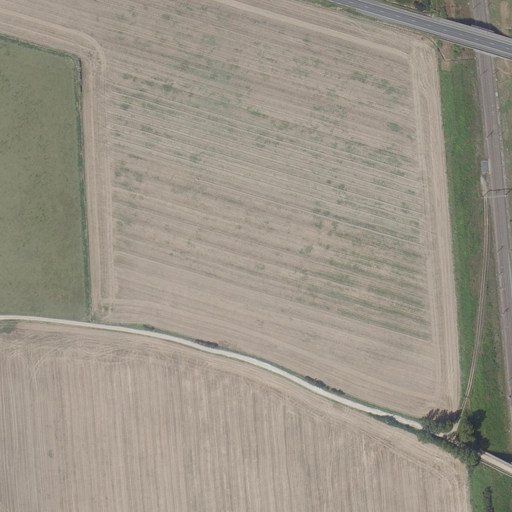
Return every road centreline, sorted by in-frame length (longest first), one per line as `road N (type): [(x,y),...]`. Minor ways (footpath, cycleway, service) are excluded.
road 1 (track): [(0,317),(106,327),(248,358),(511,470)]
road 2 (track): [(450,439),(473,367),(485,199)]
road 3 (primary): [(511,50),(343,0)]
